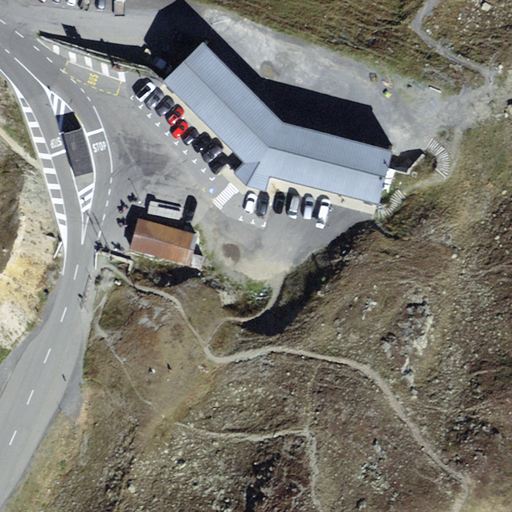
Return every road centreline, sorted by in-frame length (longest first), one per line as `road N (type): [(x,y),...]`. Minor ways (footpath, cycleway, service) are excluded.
road 1 (secondary): [(84,243),(0,476)]
road 2 (secondary): [(84,243),(105,168),(102,146),(71,94),(13,60)]
road 3 (secondary): [(13,60),(54,135),(84,243)]
